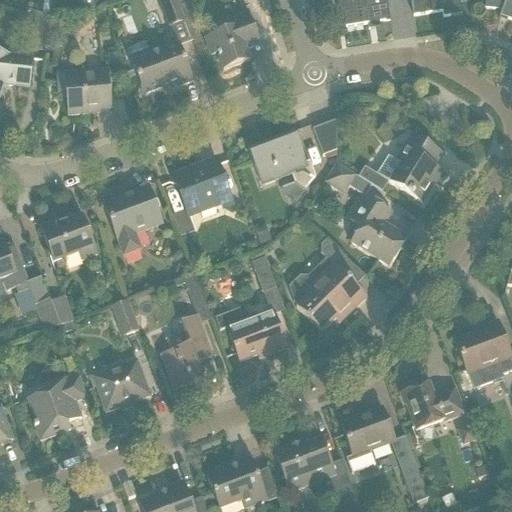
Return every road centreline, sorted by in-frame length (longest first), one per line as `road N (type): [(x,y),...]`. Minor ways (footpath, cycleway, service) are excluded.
road 1 (residential): [(0,503),(358,364),(401,325),(511,153)]
road 2 (residential): [(311,74),(60,169),(3,170)]
road 3 (residential): [(511,115),(502,99),(433,58),(381,57),(311,74)]
